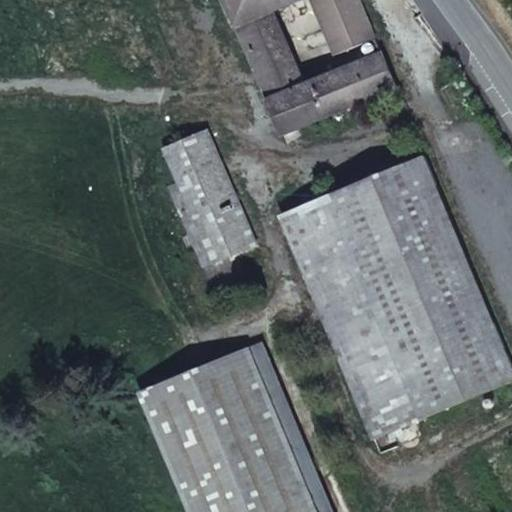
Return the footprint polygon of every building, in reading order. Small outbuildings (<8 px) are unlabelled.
[(281,124),(285,134),(398,87),(384,53),(344,70),(305,86),(272,10),(297,0),(314,0),(337,55),(378,38),(361,0),(228,0),(233,12),(239,24),(251,54),(257,68),(271,100),(281,124)] [(219,17),(237,59),(251,54),(239,24),(233,12),(219,17)] [(126,38),(135,60),(150,55),(142,33),(126,38)] [(243,75),(267,130),(281,124),(271,100),(257,68),(243,75)] [(167,148),(215,263),(257,245),(239,203),(237,204),(206,132),(187,140),(186,135),(180,138),(182,142),(167,148)] [(283,215),(376,439),(511,382),(511,359),(427,156),(283,215)] [(260,343),(246,349),(148,390),(198,511),(330,511),(271,369),(260,343)]
